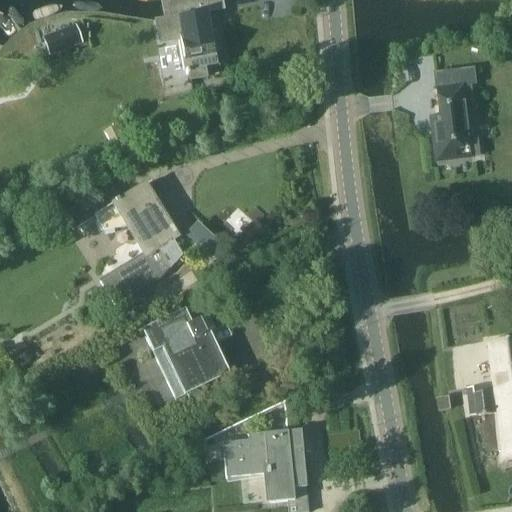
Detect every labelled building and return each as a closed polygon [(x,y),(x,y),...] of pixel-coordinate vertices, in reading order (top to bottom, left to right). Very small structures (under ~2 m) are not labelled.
[(160,0),(164,21),(157,22),(160,43),(182,39),(189,80),(206,77),(205,73),(207,73),(206,68),(217,66),(214,51),(220,50),(217,31),(214,31),(213,26),(208,27),(206,13),(224,10),(222,0),(160,0)] [(50,55),(81,44),(75,26),(43,38),(50,55)] [(438,131),(433,132),(436,154),(445,153),(453,152),(453,154),(454,159),(478,156),(476,136),(471,136),(469,122),(474,121),(470,86),(437,90),(440,117),(437,117),(437,124),(438,131)] [(116,126),(104,132),(117,158),(129,152),(116,126)] [(73,208),(63,214),(73,231),(82,225),(95,217),(103,232),(130,226),(141,245),(145,251),(147,255),(100,283),(114,306),(163,276),(180,257),(171,242),(178,238),(167,221),(162,213),(157,204),(145,186),(145,185),(119,200),(112,188),(110,185),(73,208)] [(175,401),(229,375),(210,333),(214,331),(207,317),(191,324),(184,310),(141,330),(175,401)] [(494,391),(472,394),(474,405),(475,417),(497,414),(503,462),(511,460),(511,338),(488,341),(491,367),(494,391)] [(12,355),(11,361),(15,367),(22,368),(31,362),(32,356),(29,350),(22,349),(12,355)] [(439,412),(450,410),(448,396),(437,398),(439,412)] [(287,510),(308,508),(301,431),(247,436),(247,442),(222,444),(225,478),(267,475),(269,504),(287,502),(287,510)]
